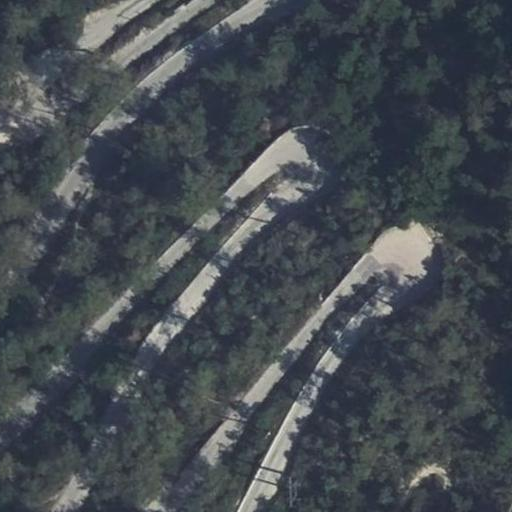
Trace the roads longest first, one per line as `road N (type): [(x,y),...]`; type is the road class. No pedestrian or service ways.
road 1 (unclassified): [(74,511),(138,372),(214,270),(321,169),(313,143),(289,145),(134,284),(0,444)]
road 2 (unclassified): [(251,511),(306,398),(411,269),(407,246),(389,245),(162,479),(143,511)]
road 3 (unclassified): [(0,305),(133,106),(280,0)]
road 4 (unclassified): [(208,0),(45,118),(22,110),(25,81),(141,0)]
